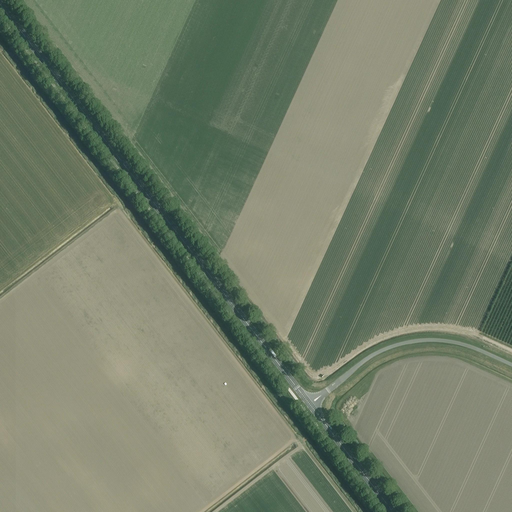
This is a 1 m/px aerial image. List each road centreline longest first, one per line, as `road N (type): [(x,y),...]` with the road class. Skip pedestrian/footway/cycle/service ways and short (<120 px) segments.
road 1 (secondary): [(309,404),(0,3)]
road 2 (unclassified): [(511,365),(470,347),(420,341),(379,351),(327,390)]
road 3 (secondary): [(391,511),(309,404)]
